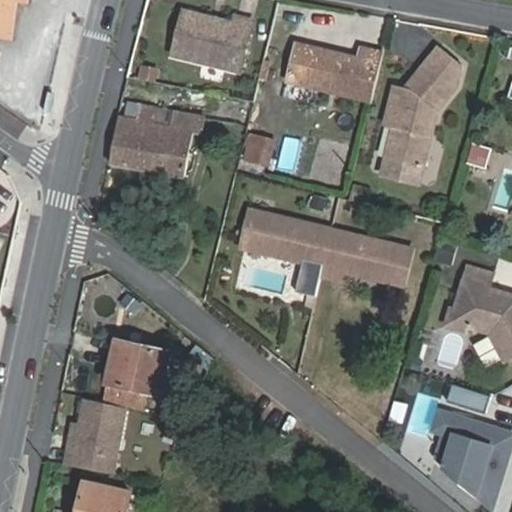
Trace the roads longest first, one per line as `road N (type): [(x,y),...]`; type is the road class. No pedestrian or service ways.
road 1 (residential): [(437,511),(117,256),(51,239)]
road 2 (tertiary): [(0,494),(51,239)]
road 3 (tertiary): [(66,171),(106,0)]
